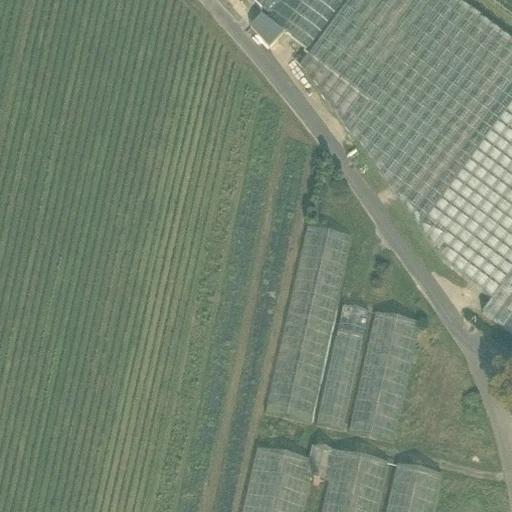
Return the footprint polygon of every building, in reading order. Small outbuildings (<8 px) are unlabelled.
[(244,0),(263,14),(272,0),(244,0)] [(283,34),(308,53),(347,0),(278,0),(267,16),(264,20),(283,34)] [(511,44),(452,0),(347,0),(308,53),(298,68),(442,264),(491,303),(482,316),(511,338),(511,44)] [(250,30),(269,51),(283,34),(264,20),(267,16),(263,14),(250,30)] [(264,418),(311,428),(352,242),(306,231),(264,418)] [(317,429),(343,435),(370,315),(344,310),(317,429)] [(349,437),(394,447),(421,328),(376,317),(349,437)] [(313,488),(320,489),(321,484),(327,486),(334,457),(312,452),(308,465),(305,480),(311,482),(315,483),(313,488)] [(243,511),(303,511),(311,482),(305,480),(308,465),(256,454),(243,511)] [(321,511),(379,511),(389,469),(334,457),(327,486),(321,511)] [(387,511),(436,511),(443,481),(397,470),(387,511)]
